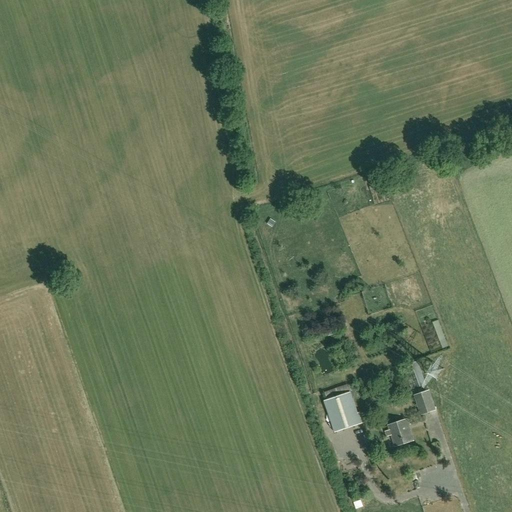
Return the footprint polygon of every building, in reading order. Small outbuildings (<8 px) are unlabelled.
[(267,224),(272,227),(275,222),(271,219),(267,224)] [(432,323),(439,341),(445,339),(438,320),(432,323)] [(417,362),(411,364),(420,387),(426,385),(417,362)] [(350,390),(358,388),(356,382),(348,384),(350,390)] [(437,410),(430,390),(414,395),(421,416),(437,410)] [(361,424),(357,413),(350,392),(324,401),(335,433),(361,424)] [(407,419),(388,426),(395,447),(414,441),(407,419)]
